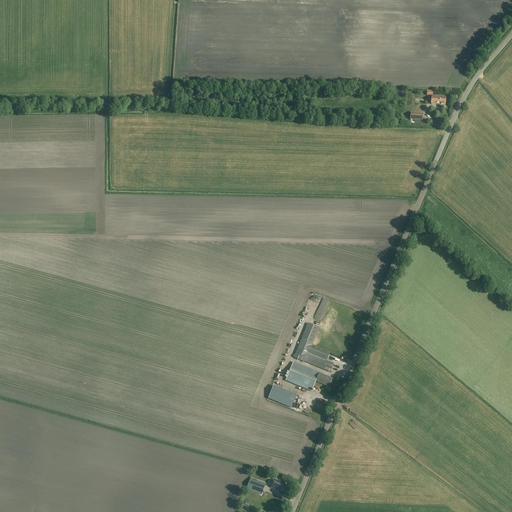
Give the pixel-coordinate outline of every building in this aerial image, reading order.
[(431,96),(431,105),(440,106),(445,107),(446,97),(440,96),(440,97),(431,96)] [(330,373),(333,364),(326,361),(329,352),(311,345),(318,328),(307,323),(293,358),(330,373)] [(328,387),(332,379),(319,373),(293,363),(285,381),(312,392),(315,382),(328,387)] [(291,407),(296,393),(273,384),(268,398),(291,407)] [(261,495),(265,484),(251,478),(246,490),(261,495)] [(284,492),(286,486),(281,484),(282,483),(273,479),(270,488),(279,491),(279,490),(284,492)] [(254,498),(255,493),(240,487),(238,492),(254,498)]
